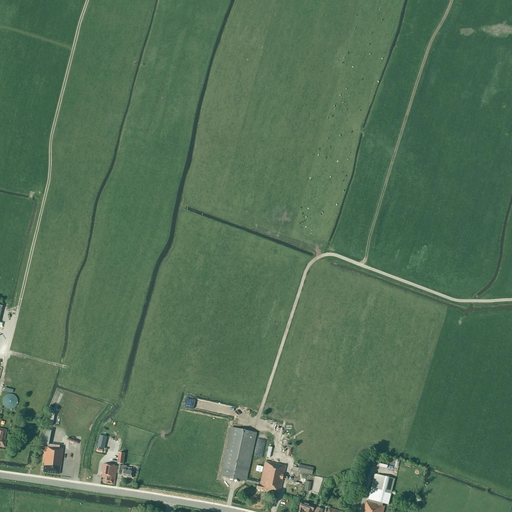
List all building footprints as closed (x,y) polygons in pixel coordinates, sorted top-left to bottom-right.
[(275,493),(280,494),(286,466),(265,461),(260,482),(247,479),(257,433),(231,427),(220,476),(246,482),(258,484),(257,489),(275,493)] [(42,472),(60,475),(63,448),(50,446),(49,447),(46,447),(49,431),(43,430),(40,446),(45,446),(43,462),(44,462),(42,472)] [(125,454),(119,453),(117,463),(123,464),(125,454)] [(114,480),(117,466),(104,464),(102,477),(106,478),(105,483),(112,484),(114,484),(115,480),(114,480)] [(292,470),(312,475),(313,468),(294,464),(292,470)] [(131,470),(132,468),(126,467),(126,466),(123,466),(119,466),(118,470),(117,473),(120,474),(121,470),(122,470),(121,476),(132,478),(134,471),(131,470)] [(383,511),(385,506),(382,506),(383,504),(388,505),(394,479),(375,474),(368,502),(366,502),(363,511),(383,511)] [(353,489),(361,491),(364,480),(356,479),(353,489)] [(297,511),(301,511),(303,509),(306,511),(305,511),(311,511),(312,511),(313,511),(315,506),(305,503),(301,502),(297,511)]
